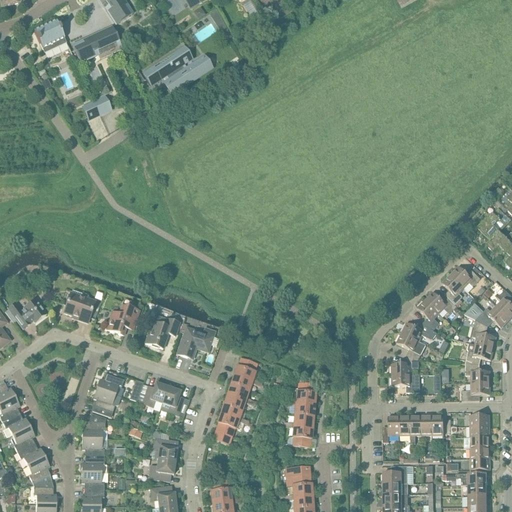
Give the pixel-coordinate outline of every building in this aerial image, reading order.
[(103,0),(107,5),(104,7),(105,10),(116,26),(117,26),(116,26),(129,17),(123,7),(126,5),(122,0),(103,0)] [(396,0),(401,9),(418,0),(396,0)] [(205,19),(201,11),(193,16),(198,24),(205,19)] [(232,41),(217,12),(209,18),(226,44),(232,41)] [(66,44),(56,22),(34,33),(44,55),(54,50),(53,49),(66,44)] [(85,45),(74,50),(74,49),(73,50),(80,65),(81,65),(81,64),(93,59),(95,63),(121,50),(122,51),(122,50),(112,28),(95,36),(83,42),(85,45)] [(173,42),(165,47),(168,50),(175,45),(173,42)] [(184,49),(143,76),(150,87),(166,77),(169,82),(164,85),(171,96),(207,73),(199,62),(184,71),(181,67),(192,60),(184,49)] [(137,71),(133,73),(139,86),(144,82),(137,71)] [(99,116),(111,111),(105,99),(94,104),(99,116)] [(94,104),(82,110),(88,121),(99,116),(94,104)] [(511,196),(502,207),(511,216),(511,196)] [(480,229),(478,231),(490,243),(491,243),(493,241),(499,235),(511,222),(499,211),(498,210),(480,229)] [(491,243),(487,247),(493,253),(499,247),(505,253),(511,247),(511,246),(511,235),(505,241),(499,235),(493,241),(491,243)] [(459,268),(450,276),(464,290),(469,285),(472,288),(480,281),(470,271),(466,275),(459,268)] [(450,276),(442,285),(449,292),(445,296),(448,299),(455,306),(462,299),(459,295),(464,290),(450,276)] [(501,303),(496,308),(509,321),(511,318),(511,307),(510,305),(511,303),(511,298),(505,291),(497,299),(501,303)] [(433,294),(425,302),(439,315),(444,311),(449,316),(456,308),(455,306),(448,299),(443,304),(433,294)] [(70,295),(64,315),(73,318),(72,320),(87,325),(95,303),(70,295)] [(15,305),(5,313),(13,325),(16,322),(23,331),(33,323),(34,325),(46,316),(35,302),(20,312),(15,305)] [(425,302),(417,310),(427,320),(423,325),(433,332),(439,326),(434,320),(439,315),(425,302)] [(472,306),(464,315),(475,322),(487,328),(493,322),(501,330),(509,321),(496,308),(490,313),(487,310),(483,313),(481,315),(472,306)] [(110,321),(106,331),(123,337),(126,330),(132,333),(134,326),(139,313),(122,307),(119,316),(115,314),(112,313),(110,321)] [(0,349),(10,342),(5,335),(4,336),(1,332),(2,332),(0,329),(7,324),(0,315),(0,349)] [(150,331),(145,345),(163,351),(168,336),(175,338),(179,325),(167,321),(165,328),(155,325),(153,332),(150,331)] [(475,322),(471,338),(476,339),(475,346),(493,351),(496,339),(486,337),(487,328),(475,322)] [(193,361),(197,350),(207,354),(214,334),(205,330),(203,335),(186,330),(187,327),(182,325),(179,334),(184,335),(177,356),(193,361)] [(406,325),(401,335),(419,343),(422,337),(429,341),(430,341),(432,341),(437,335),(433,332),(423,325),(419,331),(406,325)] [(401,335),(396,345),(409,351),(406,358),(418,361),(422,353),(426,347),(419,343),(401,335)] [(468,353),(465,365),(479,366),(480,360),(491,362),(493,351),(475,346),(470,345),(468,353)] [(406,366),(391,366),(391,377),(411,377),(411,370),(419,370),(418,361),(406,358),(406,366)] [(254,374),(257,366),(240,360),(237,369),(254,374)] [(465,365),(465,378),(471,378),(471,385),(490,385),(489,373),(479,373),(479,366),(465,365)] [(254,374),(237,369),(237,368),(234,377),(251,383),(252,381),(254,374)] [(100,381),(96,391),(115,397),(120,399),(121,399),(124,390),(121,390),(124,382),(105,375),(103,380),(106,381),(105,383),(100,381)] [(69,377),(61,402),(71,405),(79,380),(69,377)] [(233,381),(231,386),(248,392),(250,385),(255,387),(257,383),(252,381),(251,383),(234,377),(233,381)] [(411,377),(391,377),(392,388),(406,388),(406,394),(419,394),(419,384),(419,377),(411,377)] [(143,384),(136,382),(129,401),(137,403),(143,384)] [(0,406),(15,399),(10,390),(8,391),(5,385),(0,387),(0,406)] [(168,389),(155,385),(154,390),(148,388),(142,405),(160,411),(168,389)] [(297,393),(315,395),(315,386),(298,385),(297,391),(297,393)] [(471,393),(461,393),(462,403),(480,403),(480,397),(490,397),(490,385),(471,385),(471,393)] [(231,386),(227,399),(235,402),(237,397),(245,400),(248,392),(231,386)] [(168,389),(160,411),(178,418),(184,400),(179,398),(180,393),(168,389)] [(296,407),(305,408),(305,403),(314,404),(315,395),(297,393),(297,391),(294,390),(292,392),(291,400),(292,402),(291,402),(291,407),(296,407)] [(118,406),(119,405),(121,399),(115,397),(96,391),(93,400),(96,401),(92,413),(110,420),(115,407),(116,407),(117,407),(118,406)] [(224,407),(241,413),(244,405),(249,406),(250,402),(245,400),(237,397),(235,402),(227,399),(224,407)] [(0,416),(0,419),(2,424),(20,415),(18,412),(15,413),(14,411),(19,408),(15,399),(0,406),(0,413),(1,416),(0,416)] [(296,407),(295,416),(313,418),(314,404),(305,403),(305,408),(296,407)] [(239,420),(241,413),(224,407),(221,416),(238,422),(239,420)] [(19,420),(22,419),(20,415),(2,424),(6,431),(8,430),(12,438),(30,429),(25,420),(20,423),(19,420)] [(82,431),(82,441),(102,441),(102,432),(105,432),(105,424),(106,421),(91,415),(88,424),(85,424),(85,431),(82,431)] [(238,422),(221,416),(218,424),(235,430),(242,432),(244,426),(242,425),(243,421),(239,420),(238,422)] [(312,432),(313,418),(295,416),(294,425),(303,426),(303,431),(312,432)] [(443,417),(432,418),(432,437),(443,437),(443,417)] [(489,417),(470,417),(470,428),(489,428),(489,417)] [(400,438),(399,418),(388,418),(388,438),(400,438)] [(400,438),(410,437),(410,418),(399,418),(400,438)] [(421,437),(421,418),(410,418),(410,437),(410,446),(416,446),(415,437),(421,437)] [(432,418),(421,418),(421,437),(432,437),(432,418)] [(235,430),(218,424),(218,425),(215,433),(232,439),(235,430)] [(293,439),(311,441),(312,432),(303,431),(303,426),(294,425),(294,430),(293,439)] [(489,428),(470,428),(470,439),(489,439),(489,428)] [(14,447),(17,454),(35,445),(33,442),(30,443),(29,441),(34,438),(30,429),(12,438),(16,446),(14,447)] [(215,433),(212,441),(229,447),(232,439),(215,433)] [(151,460),(158,461),(175,463),(177,450),(172,450),(173,443),(161,441),(161,436),(155,436),(151,460)] [(311,441),(293,439),(292,448),(310,450),(311,441)] [(470,439),(464,439),(464,450),(470,450),(489,450),(489,439),(470,439)] [(82,441),(82,451),(88,451),(88,454),(85,454),(85,458),(104,458),(104,450),(101,450),(102,441),(82,441)] [(23,460),(27,468),(45,459),(40,450),(35,453),(34,450),(37,449),(35,445),(17,454),(21,461),(23,460)] [(489,450),(470,450),(470,461),(490,461),(489,450)] [(82,465),(81,475),(101,475),(101,466),(104,466),(104,458),(85,458),(85,462),(87,462),(87,465),(82,465)] [(45,459),(27,468),(31,476),(29,477),(32,485),(32,484),(34,487),(52,484),(50,476),(48,472),(45,473),(44,471),(49,468),(45,459)] [(173,477),(175,463),(158,461),(157,468),(150,467),(148,480),(167,483),(168,476),(173,477)] [(490,461),(470,461),(470,472),(490,472),(490,461)] [(391,475),(383,475),(383,486),(401,486),(407,486),(407,468),(391,468),(391,475)] [(286,488),(293,488),(311,486),(309,469),(285,470),(286,488)] [(0,479),(9,477),(6,471),(4,472),(0,472),(0,479)] [(81,475),(81,485),(87,485),(87,487),(84,487),(84,492),(104,492),(104,484),(101,484),(101,475),(81,475)] [(461,487),(468,487),(486,487),(486,476),(456,476),(456,481),(461,481),(461,487)] [(228,482),(210,484),(211,493),(229,491),(228,482)] [(36,497),(36,506),(56,507),(56,496),(50,496),(50,494),(53,494),(53,489),(52,484),(34,487),(34,489),(33,489),(33,497),(36,497)] [(311,486),(293,488),(293,497),(288,497),(289,502),(294,502),(303,501),(302,496),(311,496),(311,486)] [(401,486),(383,486),(383,497),(401,497),(408,497),(408,486),(407,486),(401,486)] [(468,487),(468,498),(486,498),(486,487),(468,487)] [(158,503),(158,510),(176,508),(174,495),(169,495),(168,488),(150,490),(151,503),(158,503)] [(231,505),(230,500),(229,491),(211,493),(212,502),(221,501),(222,506),(231,505)] [(81,498),(81,508),(101,509),(101,500),(104,500),(104,492),(84,492),(84,496),(87,496),(87,498),(81,498)] [(294,510),(312,509),(312,500),(311,496),(302,496),(303,501),(294,502),(294,510)] [(401,497),(383,497),(383,508),(408,507),(408,497),(401,497)] [(468,498),(468,509),(486,508),(486,498),(468,498)] [(221,501),(212,502),(213,511),(231,511),(231,505),(222,506),(221,501)]
